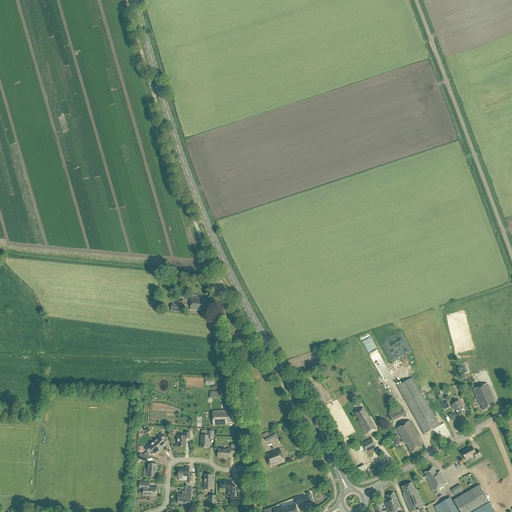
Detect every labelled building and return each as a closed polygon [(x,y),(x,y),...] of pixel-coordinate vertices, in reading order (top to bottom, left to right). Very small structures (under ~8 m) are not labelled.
[(204,300),(192,298),(190,310),(202,311),(203,310),(208,311),(209,302),(204,301),(204,300)] [(425,435),(440,426),(413,378),(397,386),(425,435)] [(474,390),(474,392),(480,406),(481,406),(484,411),(496,406),(494,400),(495,399),(488,384),(474,390)] [(456,409),(459,416),(465,413),(463,409),(464,409),(459,401),(452,405),(454,410),(456,409)] [(367,435),(378,428),(372,417),(370,418),(364,407),(356,412),(360,420),(359,420),(367,435)] [(228,412),(228,411),(212,412),(213,426),(227,425),(230,423),(233,422),(232,412),(228,412)] [(413,452),(423,446),(418,438),(420,437),(410,420),(397,428),(405,443),(407,443),(410,449),(411,448),(413,452)] [(213,431),(207,431),(207,436),(201,435),(201,448),(205,448),(205,447),(209,447),(209,439),(213,439),(213,431)] [(263,435),(264,438),(267,442),(277,437),(274,432),(274,433),(273,431),(268,433),(268,432),(263,435)] [(190,433),(185,433),(185,436),(178,436),(177,446),(181,446),(181,447),(186,447),(186,439),(190,439),(190,433)] [(159,438),(154,442),(161,450),(166,445),(163,442),(166,439),(161,434),(158,436),(159,438)] [(401,442),(398,435),(392,438),(395,445),(401,442)] [(377,447),(372,438),(361,444),(362,446),(364,450),(366,453),(377,447)] [(161,450),(154,442),(149,446),(148,445),(144,448),(147,451),(149,453),(152,451),(155,454),(161,450)] [(474,451),(472,447),(462,452),(466,459),(474,455),(476,458),(481,456),(477,450),(474,451)] [(235,449),(228,448),(228,450),(218,449),(218,457),(230,458),(230,454),(234,454),(235,449)] [(285,462),(280,449),(265,454),(270,467),(275,465),(275,466),(285,462)] [(397,454),(400,460),(407,456),(404,450),(397,454)] [(157,470),(157,464),(147,464),(147,477),(155,477),(156,470),(157,470)] [(437,474),(433,468),(424,473),(427,478),(426,479),(433,492),(447,484),(440,472),(437,474)] [(179,469),(179,476),(189,477),(189,484),(192,484),(193,473),(189,473),(189,469),(179,469)] [(212,475),(204,475),(204,489),(212,490),(213,479),(212,479),(212,475)] [(235,497),(235,492),(235,486),(232,486),(232,482),(220,481),(220,492),(229,492),(229,497),(235,497)] [(150,483),(139,483),(139,489),(144,489),(143,496),(155,496),(156,488),(150,487),(150,483)] [(414,488),(412,483),(401,487),(404,493),(403,493),(404,496),(403,496),(410,511),(412,511),(424,507),(417,490),(414,488)] [(421,487),(429,504),(435,501),(426,484),(421,487)] [(460,485),(451,490),(454,496),(463,491),(462,488),(460,485)] [(479,485),(475,487),(465,494),(453,500),(460,511),(473,511),(489,503),(479,485)] [(192,489),(186,488),(185,495),(179,495),(178,503),(190,504),(191,496),(192,489)] [(396,499),(394,493),(387,496),(389,501),(385,503),(387,511),(392,511),(401,509),(397,498),(396,499)] [(308,502),(306,495),(295,498),(297,505),(308,502)] [(440,504),(439,504),(444,511),(458,511),(450,498),(440,504)] [(297,511),(295,504),(294,505),(293,501),(281,505),(282,508),(273,510),(273,511),(297,511)]
